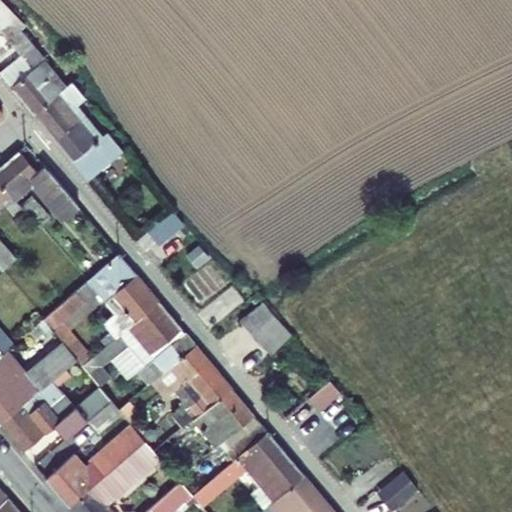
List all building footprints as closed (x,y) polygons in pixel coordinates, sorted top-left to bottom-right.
[(39,66),(49,58),(30,35),(30,34),(13,19),(0,30),(0,42),(5,48),(9,44),(21,58),(0,75),(36,116),(55,100),(63,92),(39,66)] [(77,125),(55,100),(36,116),(92,180),(121,155),(105,136),(100,140),(82,120),(77,125)] [(14,152),(0,164),(0,189),(9,200),(43,236),(50,230),(17,192),(23,187),(56,225),(75,209),(41,171),(35,175),(14,152)] [(0,189),(0,275),(9,267),(0,255),(0,208),(9,200),(0,189)] [(142,236),(155,251),(177,233),(164,217),(142,236)] [(157,301),(115,254),(86,281),(114,312),(103,322),(111,331),(101,340),(106,345),(157,301)] [(288,337),(265,308),(259,300),(237,320),(268,355),(288,337)] [(151,381),(194,345),(157,301),(106,345),(88,361),(96,371),(123,348),(142,369),(135,375),(145,387),(151,381)] [(231,388),(194,345),(151,381),(164,396),(173,389),(182,399),(177,403),(178,404),(167,414),(182,430),(193,420),(231,388)] [(0,429),(48,388),(75,364),(61,348),(25,380),(3,356),(0,358),(0,429)] [(339,396),(328,383),(317,393),(307,402),(318,415),(339,396)] [(0,429),(0,432),(24,460),(54,433),(66,446),(87,426),(112,406),(100,393),(73,416),(48,388),(0,429)] [(220,443),(233,458),(267,429),(231,388),(193,420),(216,446),(220,443)] [(112,406),(87,426),(98,438),(122,418),(117,411),(112,406)] [(305,474),(267,429),(233,458),(213,476),(224,489),(249,468),(275,500),(305,474)] [(46,484),(69,511),(132,456),(119,442),(85,472),(74,459),(46,484)] [(105,511),(161,462),(154,454),(145,445),(132,456),(69,511),(105,511)] [(376,489),(391,507),(416,487),(402,469),(376,489)] [(337,511),(305,474),(275,500),(261,511),(337,511)] [(176,511),(192,498),(190,496),(182,487),(153,511),(176,511)] [(0,511),(19,511),(0,489),(0,511)]
